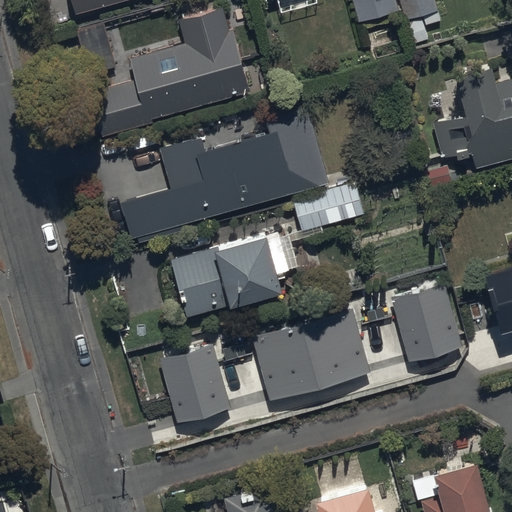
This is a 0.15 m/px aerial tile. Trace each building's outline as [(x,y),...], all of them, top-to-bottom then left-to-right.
[(71,0),(76,16),(133,0),(71,0)] [(352,0),(360,23),(399,11),(395,0),(352,0)] [(435,0),(400,0),(407,22),(412,20),(418,40),(427,37),(424,26),(442,21),(435,0)] [(130,59),(148,122),(252,93),(234,30),(229,31),(223,10),(180,22),(186,43),(130,59)] [(105,22),(77,29),(87,68),(115,60),(105,22)] [(511,79),(498,84),(494,74),(460,86),(468,112),(434,123),(445,159),(458,155),(460,162),(473,158),(477,169),(511,160),(511,79)] [(188,230),(187,225),(330,184),(308,107),(266,118),(270,134),(258,138),(255,129),(239,133),(242,143),(207,153),(203,139),(161,151),(172,188),(122,202),(135,245),(188,230)] [(293,199),(302,232),(365,215),(357,182),(293,199)] [(232,306),(233,311),(285,295),(267,238),(219,253),(217,246),(172,260),(190,319),(232,306)] [(511,264),(486,272),(503,330),(511,327),(511,264)] [(460,333),(446,281),(392,296),(397,313),(410,360),(463,345),(460,333)] [(303,321),(321,385),(371,371),(358,324),(353,307),(303,321)] [(258,351),(271,398),(321,385),(303,321),(253,335),(258,351)] [(219,361),(214,342),(161,356),(172,396),(178,421),(231,406),(219,361)] [(492,511),(479,462),(436,473),(442,493),(422,499),(425,511),(492,511)] [(278,511),(270,484),(225,497),(229,511),(278,511)] [(387,511),(387,510),(381,511),(378,511),(371,485),(318,499),(321,511),(387,511)]
